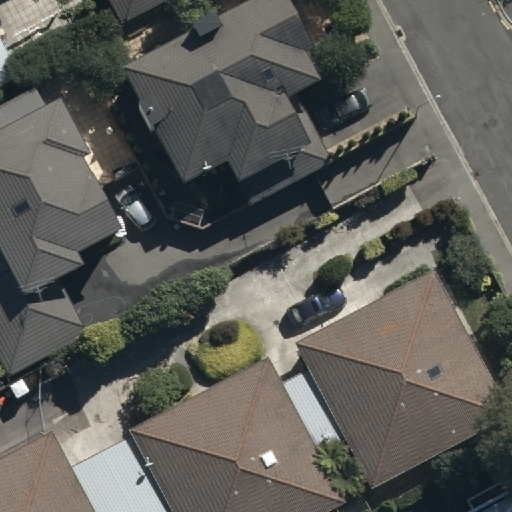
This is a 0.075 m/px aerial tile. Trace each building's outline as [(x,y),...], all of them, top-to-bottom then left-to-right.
[(105,0),(118,25),(167,0),(105,0)] [(214,0),(191,13),(194,18),(123,55),(186,177),(229,155),(251,198),(331,156),(294,85),(320,71),(303,40),(312,36),(293,0),(232,0),(219,7),(215,0),(214,0)] [(0,29),(0,80),(21,69),(0,29)] [(89,141),(59,88),(0,120),(0,348),(12,370),(84,330),(52,271),(84,253),(79,243),(121,220),(81,146),(89,141)] [(286,380),(321,446),(345,433),(370,482),(510,410),(486,364),(490,362),(450,283),(445,285),(435,267),(295,339),(310,367),(286,380)] [(321,446),(286,380),(271,351),(127,426),(131,433),(69,464),(96,511),(157,511),(174,504),(177,511),(315,511),(322,509),(347,496),(321,446)] [(96,511),(69,464),(50,427),(0,452),(0,511),(96,511)] [(511,511),(511,476),(441,511),(511,511)]
